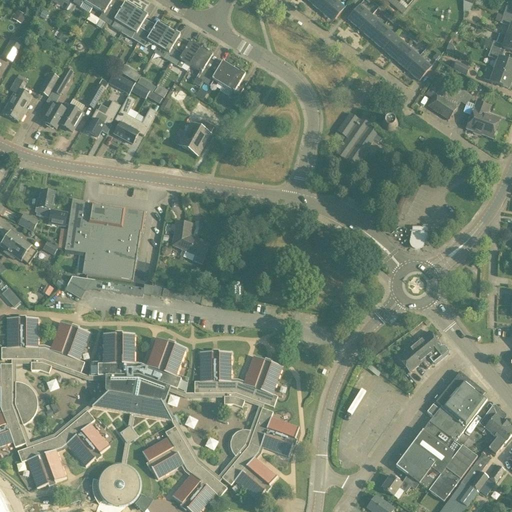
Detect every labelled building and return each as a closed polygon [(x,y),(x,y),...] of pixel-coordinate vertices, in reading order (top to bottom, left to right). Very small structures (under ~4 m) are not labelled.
[(59,0),(68,6),(66,10),(69,12),(69,11),(76,0),(59,0)] [(76,0),(69,11),(72,13),(76,7),(80,10),(83,5),(92,10),(98,0),(76,0)] [(98,0),(92,10),(101,16),(98,21),(99,22),(96,27),(98,28),(97,30),(100,32),(101,30),(102,30),(105,25),(112,13),(107,10),(113,0),(98,0)] [(310,0),(308,3),(320,13),(331,0),(310,0)] [(344,9),(333,0),(331,0),(320,13),(332,23),(344,9)] [(406,10),(397,2),(392,7),(401,14),(406,10)] [(105,25),(103,29),(105,30),(107,27),(112,30),(122,35),(137,10),(126,3),(117,16),(112,13),(105,25)] [(359,31),(372,17),(360,7),(347,21),(359,31)] [(511,10),(506,8),(503,17),(511,20),(511,10)] [(148,16),(137,10),(122,35),(131,40),(135,43),(132,48),(134,50),(135,50),(145,33),(140,30),(148,16)] [(13,20),(22,24),(26,15),(17,11),(13,20)] [(511,20),(503,17),(497,15),(495,22),(500,24),(500,25),(509,28),(506,38),(511,40),(511,20)] [(383,27),(372,17),(359,31),(371,41),(383,27)] [(145,33),(138,45),(140,46),(145,49),(146,47),(147,47),(152,46),(157,49),(158,49),(169,30),(158,23),(155,27),(150,36),(145,33)] [(395,38),(383,27),(371,41),(383,52),(395,38)] [(154,54),(163,60),(170,64),(177,53),(172,49),(178,40),(180,36),(169,30),(158,49),(157,49),(154,54)] [(511,40),(506,38),(500,36),(496,45),(486,41),(483,48),(490,51),(503,56),(505,51),(511,53),(511,40)] [(0,58),(11,65),(24,44),(13,38),(0,58)] [(395,38),(383,52),(395,62),(407,48),(395,38)] [(177,53),(170,64),(177,69),(181,71),(184,65),(190,69),(202,49),(191,42),(188,46),(183,56),(177,53)] [(407,48),(395,62),(407,72),(419,58),(407,48)] [(202,49),(190,69),(199,74),(196,79),(202,83),(203,83),(210,72),(205,69),(209,62),(213,56),(202,49)] [(503,56),(490,51),(487,59),(497,62),(494,71),(494,72),(511,78),(511,64),(502,61),(503,56)] [(419,58),(407,72),(418,83),(431,69),(419,58)] [(210,72),(203,83),(210,88),(213,83),(223,88),(234,70),(234,69),(223,62),(219,68),(215,76),(210,72)] [(470,70),(456,63),(452,71),(466,78),(470,70)] [(135,79),(139,69),(131,65),(127,75),(135,79)] [(52,93),(60,97),(74,74),(66,69),(52,93)] [(484,73),(485,74),(483,81),(489,83),(489,84),(508,90),(511,79),(511,78),(494,72),(494,71),(488,69),(487,69),(486,70),(484,73)] [(234,70),(223,88),(232,94),(228,99),(236,104),(243,92),(237,89),(245,76),(239,72),(239,73),(234,70)] [(50,74),(39,93),(48,98),(59,79),(50,74)] [(10,91),(15,94),(3,115),(10,119),(25,95),(21,93),(27,82),(18,77),(10,91)] [(129,96),(131,93),(135,86),(122,78),(116,89),(129,96)] [(199,88),(200,86),(201,85),(202,83),(196,79),(194,83),(193,84),(199,88)] [(456,92),(437,79),(425,95),(432,100),(427,107),(448,122),(460,103),(466,107),(472,98),(457,89),(456,92)] [(86,106),(93,110),(108,84),(102,81),(99,86),(98,85),(86,106)] [(156,89),(148,84),(145,90),(152,94),(156,89)] [(135,86),(131,93),(137,96),(141,88),(135,85),(135,86)] [(25,95),(10,119),(18,124),(19,122),(21,123),(25,116),(24,114),(32,100),(25,95)] [(123,141),(134,121),(127,116),(135,102),(128,98),(115,122),(119,125),(113,136),(123,141)] [(165,100),(159,111),(166,114),(172,103),(165,100)] [(91,120),(92,121),(86,133),(97,139),(105,124),(110,126),(120,108),(112,103),(105,116),(96,112),(91,120)] [(476,104),(469,121),(496,131),(499,120),(487,116),(489,109),(476,104)] [(65,105),(62,110),(53,105),(42,123),(56,131),(59,126),(66,113),(69,107),(65,105)] [(83,116),(69,107),(66,113),(59,126),(73,134),(83,116)] [(142,125),(134,121),(123,141),(133,147),(139,135),(144,138),(157,114),(150,110),(142,125)] [(349,115),(337,132),(333,138),(343,144),(335,155),(354,168),(373,142),(377,144),(379,142),(380,142),(383,138),(368,128),(371,123),(362,116),(359,121),(349,115)] [(389,120),(387,120),(386,121),(385,122),(385,124),(385,125),(385,127),(386,128),(388,130),(390,130),(392,130),(393,129),(394,127),(395,125),(395,124),(394,122),(393,121),(392,120),(391,119),(389,120)] [(496,131),(469,121),(466,131),(473,134),(473,135),(478,137),(478,136),(492,141),(496,131)] [(183,140),(179,148),(188,153),(197,158),(210,137),(214,129),(205,124),(201,132),(193,127),(186,123),(181,130),(187,133),(183,140)] [(436,165),(431,160),(421,168),(426,174),(436,165)] [(49,225),(65,228),(68,214),(52,212),(56,193),(49,192),(48,194),(41,193),(40,199),(38,199),(37,208),(39,208),(37,217),(44,218),(45,213),(51,214),(49,225)] [(76,270),(83,271),(82,274),(133,282),(143,214),(93,207),(94,205),(72,202),(65,251),(86,254),(85,260),(78,259),(76,270)] [(19,226),(32,232),(38,222),(25,215),(19,226)] [(201,266),(206,257),(210,246),(190,238),(192,226),(177,224),(174,246),(197,256),(194,263),(201,266)] [(422,228),(412,228),(410,243),(410,245),(411,247),(413,249),(414,250),(418,250),(420,249),(421,247),(422,246),(423,244),(427,244),(427,233),(422,233),(422,228)] [(37,253),(31,248),(32,247),(11,232),(6,240),(33,259),(37,253)] [(33,259),(6,240),(0,247),(5,251),(3,254),(13,261),(15,258),(21,262),(22,261),(28,266),(33,259)] [(58,248),(48,242),(43,251),(53,257),(58,248)] [(76,279),(70,282),(65,292),(81,300),(85,293),(93,291),(142,298),(143,295),(176,301),(200,304),(201,296),(144,286),(144,290),(76,279)] [(48,287),(45,294),(50,296),(53,289),(48,287)] [(92,491),(93,496),(95,501),(98,506),(104,501),(107,503),(110,505),(114,507),(118,507),(123,507),(127,506),(132,503),(135,507),(138,504),(141,500),(143,496),(138,494),(139,489),(138,484),(137,479),(134,474),(129,471),(124,469),(129,443),(137,438),(131,430),(134,416),(171,422),(171,423),(172,423),(175,428),(173,429),(165,434),(167,438),(168,439),(143,453),(142,453),(148,464),(146,465),(150,471),(152,470),(158,481),(158,480),(183,465),(183,466),(186,471),(191,475),(173,498),(172,497),(172,498),(181,505),(180,507),(185,511),(187,510),(188,511),(200,511),(215,495),(219,499),(222,495),(227,490),(219,483),(222,479),(226,483),(230,487),(234,483),(234,482),(256,501),(257,502),(264,493),(266,494),(271,488),(269,487),(277,478),(276,477),(276,478),(254,459),(254,458),(258,454),(260,448),(288,458),(287,458),(288,458),(292,447),(294,448),(297,441),(295,440),(299,429),(298,428),(298,429),(271,419),(271,418),(273,414),(263,410),(262,410),(263,405),(273,409),(274,407),(277,398),(272,396),(282,368),(282,369),(283,368),(271,364),(272,362),(265,359),(264,361),(253,357),(253,358),(243,385),(237,383),(231,383),(230,383),(230,354),(231,354),(231,353),(219,353),(219,351),(211,351),(211,353),(199,353),(199,354),(200,354),(200,383),(199,383),(194,383),(194,393),(194,394),(185,394),(177,391),(177,390),(181,381),(176,379),(175,379),(185,352),(186,352),(186,351),(175,347),(176,345),(168,342),(168,344),(156,340),(156,341),(157,341),(147,368),(146,368),(140,366),(134,366),(134,337),(134,336),(122,336),(122,334),(115,334),(115,336),(103,336),(103,337),(103,366),(98,366),(98,376),(97,376),(97,377),(89,377),(80,374),(81,373),(84,364),(79,362),(89,335),(90,334),(78,330),(79,328),(72,325),(71,327),(60,323),(59,324),(60,324),(50,351),(44,349),(38,349),(37,349),(37,320),(38,320),(38,319),(26,319),(26,317),(18,317),(18,319),(6,319),(6,320),(7,320),(7,349),(6,349),(1,349),(1,359),(1,361),(11,361),(11,365),(10,365),(10,366),(0,366),(0,371),(0,370),(0,402),(0,408),(2,414),(2,415),(0,415),(0,447),(13,443),(13,444),(15,449),(19,447),(26,445),(27,449),(17,453),(20,459),(21,464),(26,462),(27,462),(37,489),(36,489),(36,490),(48,486),(48,488),(56,485),(55,483),(66,479),(66,478),(65,479),(55,451),(56,451),(62,449),(66,445),(67,445),(85,467),(85,468),(94,460),(96,462),(102,457),(100,455),(110,448),(109,447),(109,448),(90,425),(91,425),(90,425),(94,421),(88,414),(87,413),(92,409),(93,409),(130,415),(127,429),(119,435),(125,443),(120,468),(115,468),(110,470),(106,473),(102,477),(100,482),(93,480),(92,486),(92,491)] [(431,367),(435,367),(448,356),(448,352),(444,348),(441,347),(428,333),(397,360),(409,374),(421,364),(427,370),(431,367)] [(474,444),(468,440),(462,435),(487,401),(483,398),(486,394),(459,373),(435,404),(441,408),(396,467),(419,485),(443,504),(477,459),(468,451),(474,444)] [(506,423),(503,421),(506,418),(505,416),(494,407),(492,408),(476,428),(486,436),(488,433),(495,438),(506,423)] [(506,423),(495,438),(490,444),(492,446),(488,451),(496,456),(504,446),(511,436),(511,429),(509,427),(510,427),(506,423)] [(482,456),(441,511),(463,511),(488,479),(481,474),(490,462),(482,456)] [(505,472),(498,467),(480,493),(486,497),(505,472)] [(382,490),(393,498),(399,489),(406,494),(410,488),(415,491),(419,485),(407,477),(401,485),(391,477),(387,483),(386,482),(383,487),(384,488),(382,490)] [(392,511),(394,510),(376,497),(368,509),(371,511),(392,511)]
